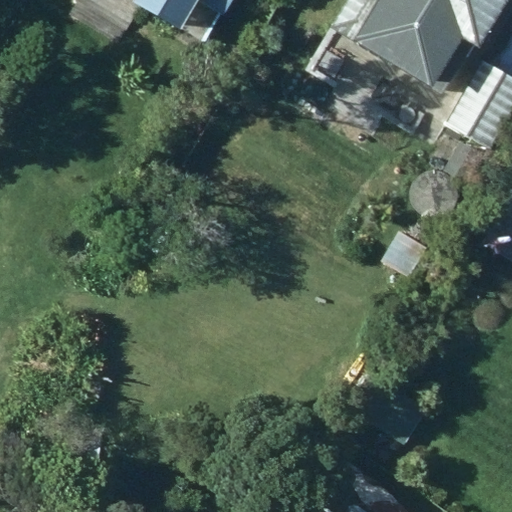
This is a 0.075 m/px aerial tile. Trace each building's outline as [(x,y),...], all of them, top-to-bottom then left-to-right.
[(231,0),(199,0),(223,14),(231,0)] [(344,0),(329,26),(441,95),(471,45),(475,48),(504,0),(344,0)] [(490,150),(511,111),(511,75),(504,71),(499,79),(478,66),(445,123),(490,150)] [(412,207),(418,213),(425,216),(433,217),(441,215),(448,211),(453,204),(455,197),(455,188),(451,181),(446,175),(439,171),(430,170),(424,172),(418,175),(413,180),(410,186),(408,192),(409,199),(412,207)] [(405,445),(423,419),(350,371),(332,397),(405,445)]
